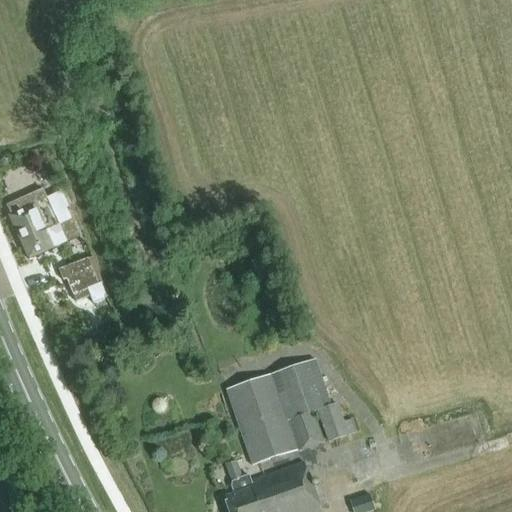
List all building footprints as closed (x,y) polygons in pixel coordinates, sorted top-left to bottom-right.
[(66,217),(76,214),(68,190),(58,193),(66,217)] [(29,261),(70,242),(79,238),(72,221),(63,225),(59,227),(47,201),(48,201),(43,191),(7,207),(11,216),(8,217),(29,261)] [(100,285),(91,259),(59,271),(64,284),(68,282),(76,302),(91,297),(94,305),(109,299),(103,284),(100,285)] [(226,391),(252,467),(324,442),(315,414),(318,413),(328,442),(360,431),(356,419),(344,423),(338,405),(331,407),(315,361),(226,391)] [(320,511),(304,464),(245,484),(237,460),(226,464),(236,494),(226,498),(230,511),(320,511)]
